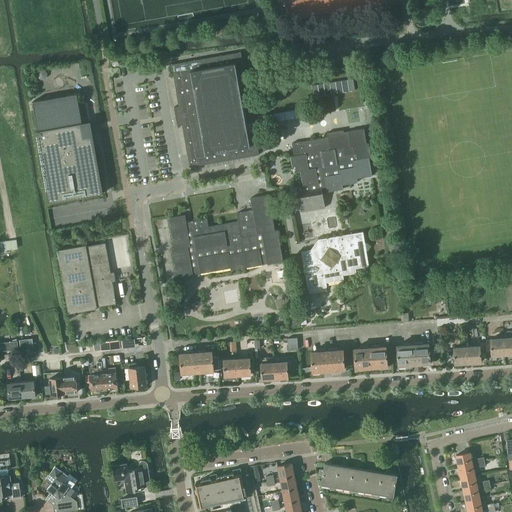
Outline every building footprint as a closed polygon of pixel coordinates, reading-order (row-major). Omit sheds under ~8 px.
[(179,106),(174,107),(175,117),(177,126),(182,125),(190,167),(259,155),(240,52),(171,64),(179,106)] [(353,78),(312,85),(314,97),(334,94),(337,93),(355,90),(353,78)] [(92,135),(82,123),(77,95),(77,94),(33,102),(33,103),(34,103),(39,130),(36,131),(49,203),(79,198),(102,193),(92,135)] [(357,177),(372,174),(369,157),(371,157),(369,142),(366,142),(364,128),(344,131),(343,129),(327,132),(328,136),(306,140),(292,143),(294,155),(292,155),(291,156),(293,172),(301,170),(303,185),(296,186),(296,188),(297,190),(297,192),(299,203),(300,209),(325,204),(323,192),(325,192),(335,190),(343,188),(343,184),(358,181),(357,177)] [(185,214),(169,217),(175,248),(172,248),(178,279),(193,277),(193,274),(231,268),(231,270),(283,261),(278,229),(275,230),(269,195),(251,198),(252,205),(236,208),(238,221),(209,227),(207,218),(187,222),(185,214)] [(302,251),(305,267),(302,271),(306,273),(309,289),(309,290),(309,289),(327,285),(327,287),(328,287),(327,281),(344,278),(344,279),(345,279),(344,273),(356,271),(357,272),(356,266),(369,264),(369,266),(370,265),(367,250),(371,245),(365,241),(363,229),(363,230),(363,231),(348,234),(343,234),(327,237),(327,236),(327,239),(324,239),(325,242),(324,244),(322,245),(319,246),(320,249),(303,252),(302,251)] [(97,307),(116,303),(112,281),(115,280),(114,272),(111,273),(105,242),(86,246),(86,244),(57,249),(68,313),(97,308),(97,307)] [(299,319),(289,319),(290,327),(300,326),(299,319)] [(297,337),(287,338),(288,350),(298,349),(297,337)] [(511,337),(503,338),(505,354),(511,353),(511,337)] [(505,354),(503,338),(490,339),(492,355),(505,354)] [(130,339),(121,340),(122,348),(130,347),(130,339)] [(120,340),(100,342),(100,350),(120,348),(120,340)] [(0,351),(18,349),(17,341),(0,342),(0,351)] [(429,343),(412,344),(413,364),(430,363),(429,343)] [(412,344),(397,345),(398,365),(413,364),(412,344)] [(480,345),(467,346),(468,363),(481,362),(480,345)] [(386,346),(370,347),(371,367),(387,366),(386,346)] [(468,363),(467,346),(454,347),(455,364),(468,363)] [(371,367),(370,347),(354,348),(355,368),(371,367)] [(343,349),(326,351),(327,371),(344,369),(343,349)] [(29,350),(22,353),(24,358),(31,355),(29,350)] [(205,351),(196,352),(197,372),(199,372),(213,371),(213,370),(218,370),(219,370),(218,356),(217,351),(212,351),(206,351),(205,351)] [(326,351),(311,352),(312,372),(327,371),(326,351)] [(197,372),(196,352),(180,353),(182,373),(197,372)] [(280,362),(274,362),(275,379),(288,378),(287,370),(297,369),(297,360),(296,360),(296,361),(295,361),(294,357),(279,358),(280,362)] [(250,358),(237,359),(237,368),(238,375),(251,374),(250,368),(250,358)] [(237,368),(237,359),(224,360),(225,376),(238,375),(237,368)] [(274,368),(274,362),(261,363),(262,380),(275,379),(274,368)] [(122,368),(123,380),(124,380),(130,380),(131,387),(146,386),(145,377),(147,375),(145,373),(144,366),(137,367),(122,368)] [(115,368),(102,369),(103,373),(104,389),(117,388),(116,372),(115,368)] [(90,375),(85,375),(86,383),(90,382),(91,391),(104,389),(103,373),(90,375)] [(63,376),(43,378),(45,395),(51,394),(51,395),(64,393),(65,393),(64,393),(63,377),(63,376)] [(76,376),(63,377),(64,393),(77,392),(76,376)] [(34,380),(21,381),(22,397),(35,396),(34,380)] [(22,397),(21,381),(8,383),(9,399),(22,397)] [(470,453),(456,456),(458,468),(472,465),(470,453)] [(146,485),(146,484),(150,483),(147,464),(146,462),(145,461),(142,461),(140,461),(139,463),(138,465),(138,467),(128,469),(127,463),(112,465),(115,480),(124,479),(125,492),(135,491),(135,487),(146,485)] [(292,463),(277,466),(280,479),(294,476),(292,463)] [(319,469),(318,475),(322,475),(321,484),(336,487),(339,465),(325,463),(324,463),(323,470),(319,469)] [(339,465),(336,487),(350,489),(353,468),(339,465)] [(472,465),(458,468),(461,479),(475,476),(472,465)] [(55,466),(45,479),(51,483),(47,489),(52,494),(47,501),(53,505),(54,506),(55,511),(60,511),(76,510),(75,502),(71,499),(72,497),(70,496),(74,490),(71,488),(77,480),(69,474),(68,475),(67,475),(55,466)] [(353,468),(350,489),(364,491),(368,470),(353,468)] [(0,499),(3,499),(2,496),(12,494),(13,498),(21,497),(19,482),(11,483),(10,475),(8,475),(7,469),(0,470),(0,499)] [(368,470),(364,491),(379,494),(382,473),(368,470)] [(201,481),(195,483),(201,508),(208,506),(209,511),(203,511),(229,511),(228,506),(222,508),(220,501),(245,495),(245,493),(246,493),(244,486),(243,486),(240,471),(201,479),(201,481)] [(382,473),(379,494),(393,496),(394,496),(397,475),(396,475),(382,473)] [(294,476),(280,479),(283,491),(297,488),(294,476)] [(475,476),(461,479),(463,490),(477,487),(475,476)] [(477,487),(463,490),(466,502),(479,499),(477,487)] [(297,488),(283,491),(285,503),(299,500),(297,488)] [(122,507),(138,505),(137,496),(121,498),(122,507)] [(479,499),(466,502),(467,511),(471,511),(482,510),(479,499)] [(301,511),(299,500),(285,503),(286,511),(301,511)]
